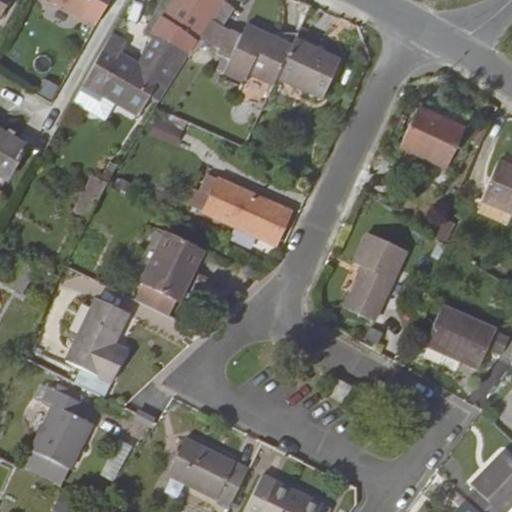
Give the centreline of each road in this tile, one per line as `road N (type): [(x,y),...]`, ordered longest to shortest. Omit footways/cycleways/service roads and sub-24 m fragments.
road 1 (residential): [(399,486),(193,374),(264,314)]
road 2 (residential): [(264,314),(306,260),(419,28)]
road 3 (residential): [(399,486),(445,417),(264,314)]
